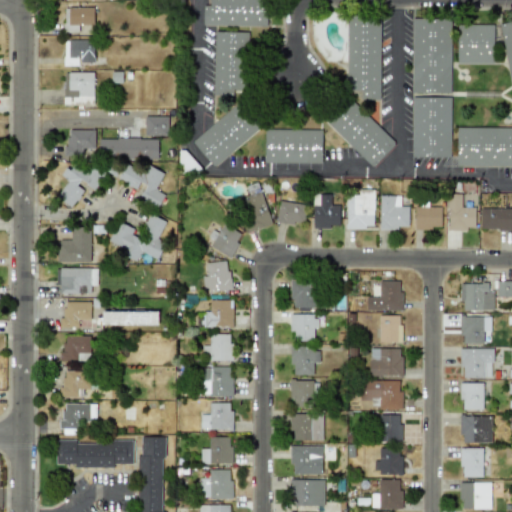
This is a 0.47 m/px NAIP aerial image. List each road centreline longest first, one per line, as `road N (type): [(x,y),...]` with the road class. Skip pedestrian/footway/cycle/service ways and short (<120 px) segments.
road 1 (residential): [(23,511),(24,0)]
road 2 (residential): [(260,511),(266,258)]
road 3 (residential): [(431,511),(432,260)]
road 4 (residential): [(266,258),(511,261)]
road 5 (residential): [(313,80),(304,56),(284,55),(274,65),(272,79),(286,94),(306,92),(313,80)]
